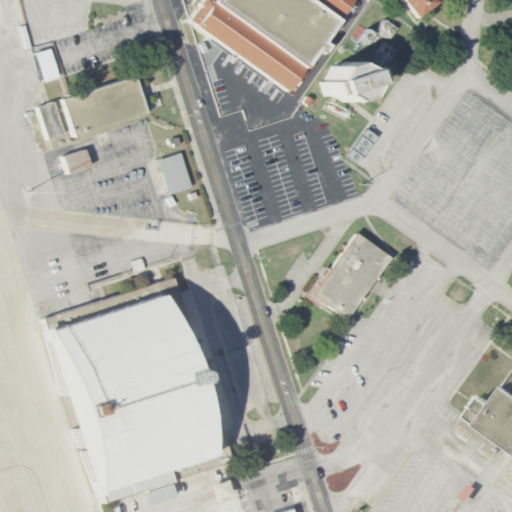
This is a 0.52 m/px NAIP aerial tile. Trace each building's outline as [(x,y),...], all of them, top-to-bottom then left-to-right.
[(348,0),(213,0),(211,3),(206,0),(200,0),(185,24),(286,91),(311,53),(317,57),(324,46),(320,44),(348,0)] [(400,0),(416,19),(436,3),(433,0),(400,0)] [(320,82),(323,101),(356,95),(354,86),(367,84),(363,63),(326,70),(328,81),(320,82)] [(58,100),(70,137),(147,113),(135,76),(58,100)] [(44,139),(60,134),(50,102),(33,107),(44,139)] [(177,144),(174,137),(165,140),(166,144),(169,143),(170,146),(177,144)] [(64,174),(58,157),(81,149),(86,166),(64,174)] [(177,153),(153,160),(165,195),(188,187),(177,153)] [(186,194),(188,200),(194,198),(192,192),(186,194)] [(169,207),(174,204),(169,196),(164,199),(169,207)] [(322,266),(304,294),(344,320),(385,256),(351,234),(328,270),(322,266)] [(127,262),(138,258),(142,269),(130,273),(127,262)] [(140,493),(96,505),(40,320),(167,276),(228,464),(167,483),(173,499),(145,507),(140,493)] [(511,377),(494,406),(483,399),(472,408),(465,420),(511,450),(511,377)] [(491,446),(496,439),(465,418),(461,425),(491,446)]
